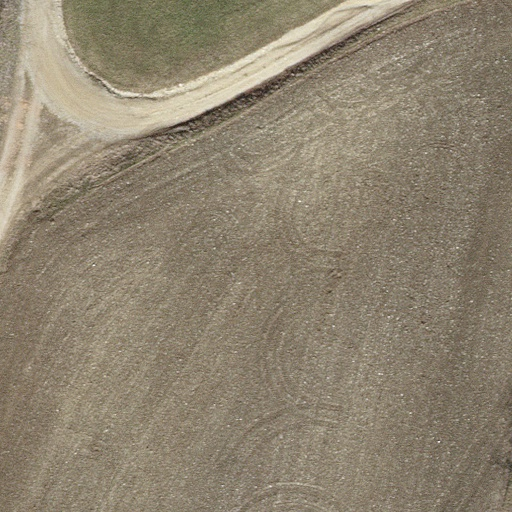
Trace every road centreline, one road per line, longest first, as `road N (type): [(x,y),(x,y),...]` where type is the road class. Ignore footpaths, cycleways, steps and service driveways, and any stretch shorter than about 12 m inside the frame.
road 1 (track): [(48,54),(85,101),(151,122),(393,0)]
road 2 (track): [(0,239),(48,54)]
road 3 (track): [(151,122),(0,226)]
